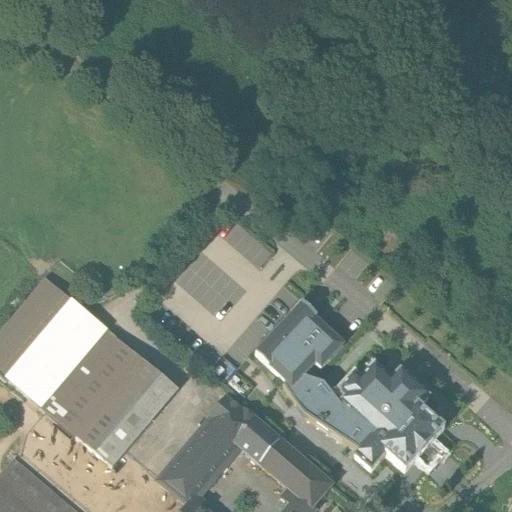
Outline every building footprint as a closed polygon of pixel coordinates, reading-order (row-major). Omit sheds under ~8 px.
[(44,281),(0,335),(0,374),(10,382),(73,306),(44,281)] [(73,306),(10,382),(7,386),(75,442),(116,394),(141,363),(73,306)] [(302,309),(255,359),(284,387),(290,392),(302,380),(314,367),(320,372),(343,347),(302,309)] [(177,393),(141,363),(116,394),(151,423),(177,393)] [(373,371),(339,410),(388,446),(378,457),(384,462),(402,479),(417,464),(427,473),(440,457),(430,448),(443,434),(419,413),(428,402),(398,375),(389,385),(373,371)] [(323,386),(302,380),(290,392),(284,387),(282,389),(303,420),(355,457),(352,461),(371,477),(384,462),(378,457),(388,446),(339,410),(323,386)] [(116,394),(75,442),(111,472),(151,423),(116,394)] [(168,472),(157,486),(186,511),(187,511),(192,506),(238,452),(233,447),(253,425),(254,426),(255,424),(243,413),(241,415),(226,402),(211,419),(212,421),(196,440),(168,472)] [(254,426),(253,425),(233,447),(238,452),(288,493),(281,502),(291,510),(288,511),(312,511),(313,511),(312,510),(330,491),(254,426)] [(67,511),(13,465),(0,480),(0,511),(67,511)]
